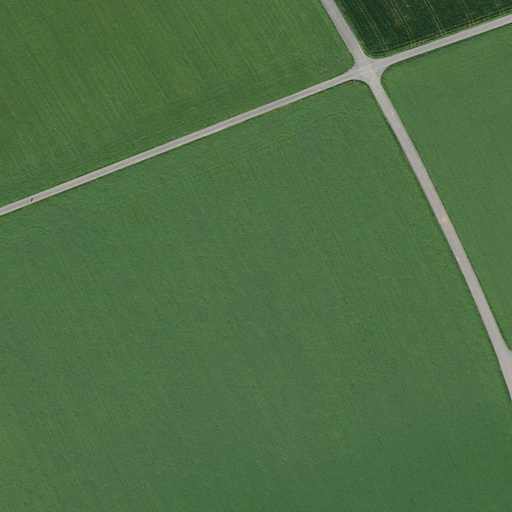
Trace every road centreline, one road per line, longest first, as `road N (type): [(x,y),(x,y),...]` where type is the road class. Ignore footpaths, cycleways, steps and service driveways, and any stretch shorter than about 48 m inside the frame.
road 1 (track): [(0,212),(367,69)]
road 2 (unclassified): [(511,384),(367,69)]
road 3 (track): [(367,69),(511,17)]
